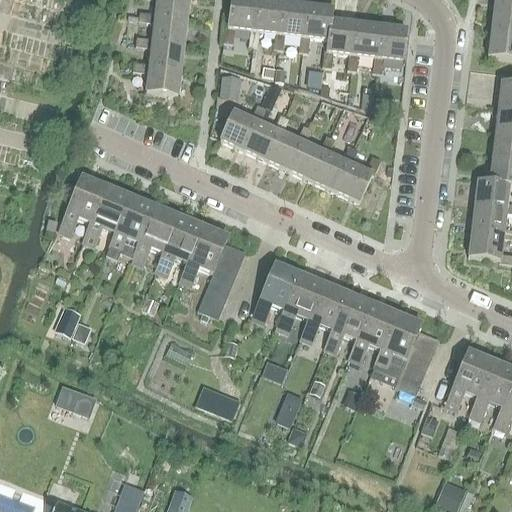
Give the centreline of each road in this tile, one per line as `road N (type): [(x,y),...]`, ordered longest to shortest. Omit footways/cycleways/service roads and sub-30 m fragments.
road 1 (residential): [(417,281),(94,136)]
road 2 (residential): [(417,281),(444,50),(443,29),(423,0)]
